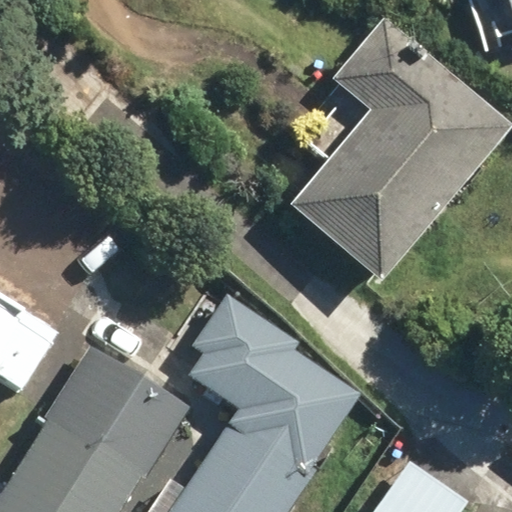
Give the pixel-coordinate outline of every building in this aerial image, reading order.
[(511,0),(500,0),(507,18),(511,16),(511,0)] [(331,81),(367,113),(284,209),(375,287),(510,130),(383,21),(331,81)] [(59,337),(0,299),(0,381),(22,396),(59,337)] [(172,511),(283,511),(361,394),(291,348),(294,344),(227,299),(197,344),(210,352),(195,375),(242,407),(172,511)] [(187,412),(88,350),(0,491),(0,511),(118,511),(138,480),(143,483),(187,412)] [(461,511),(468,503),(419,469),(389,511),(461,511)]
